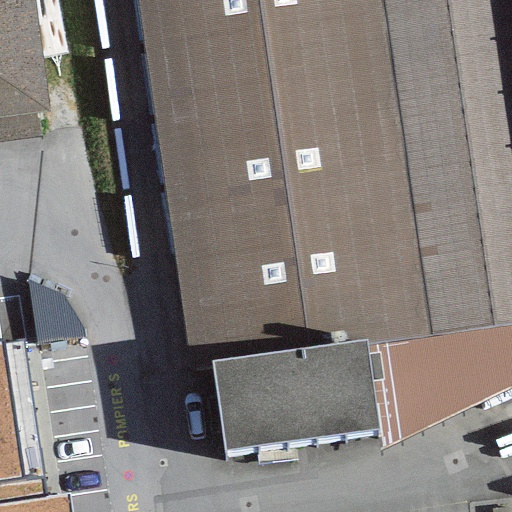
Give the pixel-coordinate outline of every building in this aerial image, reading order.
[(23,0),(0,0),(0,99),(37,94),(23,0)] [(511,0),(142,0),(214,480),(391,457),(511,396),(511,0)] [(42,294),(44,334),(80,332),(78,293),(42,294)] [(0,494),(48,488),(30,344),(0,348),(0,494)] [(67,511),(66,500),(0,509),(0,511),(67,511)]
